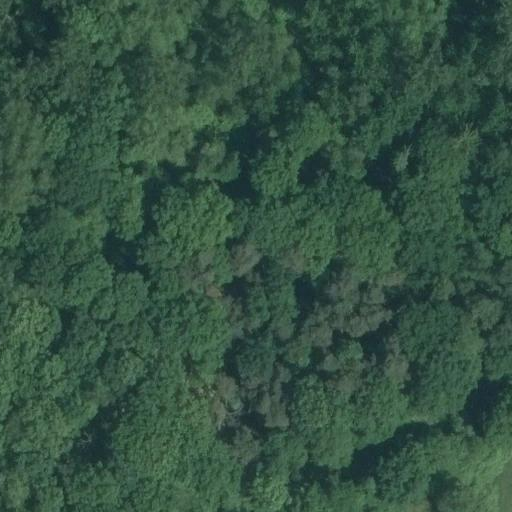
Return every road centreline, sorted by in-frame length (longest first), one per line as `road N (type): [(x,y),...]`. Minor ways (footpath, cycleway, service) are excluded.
road 1 (track): [(0,197),(511,250)]
road 2 (track): [(511,404),(289,511)]
